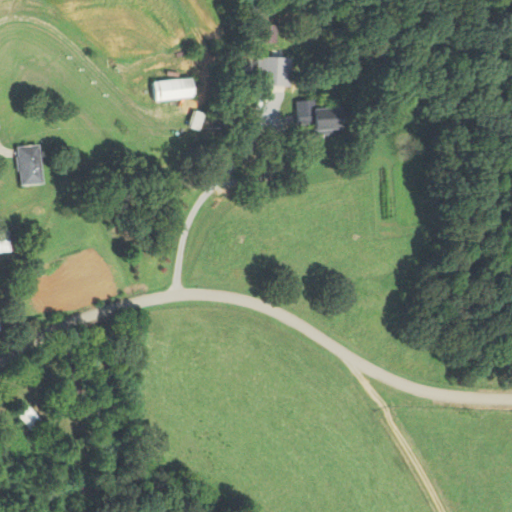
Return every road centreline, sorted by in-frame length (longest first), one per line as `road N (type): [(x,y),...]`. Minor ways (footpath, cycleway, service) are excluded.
road 1 (residential): [(0,361),(95,312),(178,293),(220,294),(290,319),(415,387),(511,398)]
road 2 (residential): [(354,359),(434,511)]
